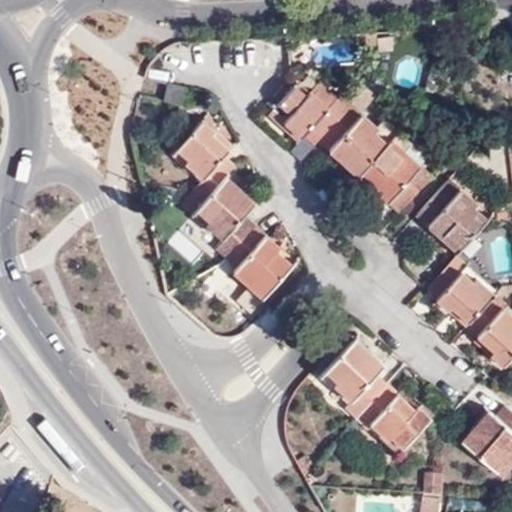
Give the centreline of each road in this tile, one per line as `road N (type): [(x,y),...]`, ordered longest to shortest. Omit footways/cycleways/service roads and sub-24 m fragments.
road 1 (primary): [(184,511),(87,397),(0,252)]
road 2 (residential): [(384,2),(181,15),(131,0)]
road 3 (primary): [(0,338),(143,511)]
road 4 (primary): [(0,198),(24,147),(19,79)]
